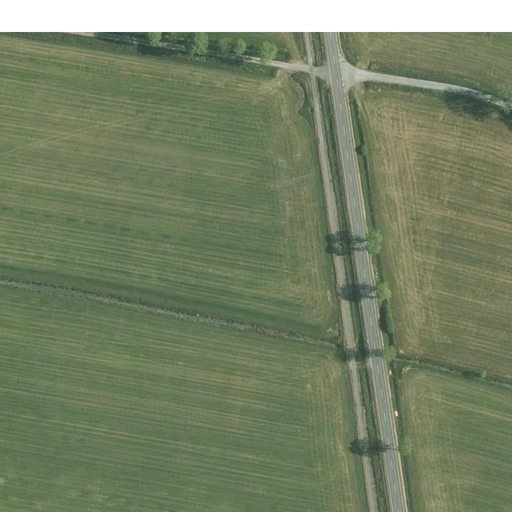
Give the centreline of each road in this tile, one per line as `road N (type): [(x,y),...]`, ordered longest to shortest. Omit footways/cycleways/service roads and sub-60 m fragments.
road 1 (tertiary): [(399,511),(337,74)]
road 2 (track): [(0,14),(337,74)]
road 3 (unclassified): [(511,107),(453,86),(337,74)]
